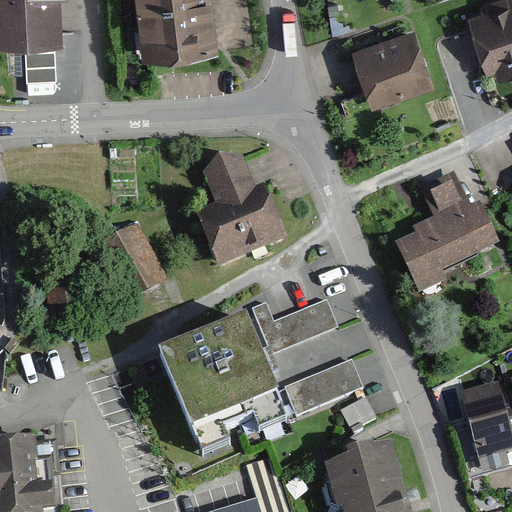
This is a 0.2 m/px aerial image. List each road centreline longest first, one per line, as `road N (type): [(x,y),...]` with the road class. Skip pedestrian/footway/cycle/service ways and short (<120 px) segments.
road 1 (residential): [(338,201),(430,426),(455,511)]
road 2 (residential): [(0,123),(305,110)]
road 3 (residential): [(511,123),(338,201)]
